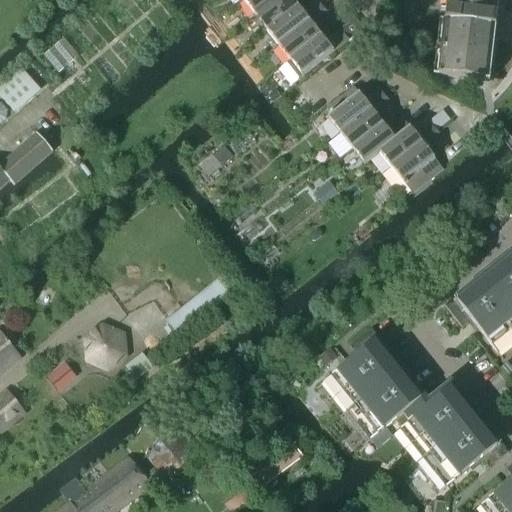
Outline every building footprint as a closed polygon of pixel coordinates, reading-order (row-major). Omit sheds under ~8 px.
[(244,0),(243,1),(255,16),(275,0),(244,0)] [(275,0),(255,16),(267,32),(297,7),(291,0),(275,0)] [(447,0),(438,78),(484,83),(490,29),(495,30),(498,0),(447,0)] [(267,32),(278,47),(324,11),(319,4),(304,16),(297,7),(267,32)] [(278,47),(290,62),(321,38),(315,30),(330,18),(324,11),(278,47)] [(321,38),(290,62),(281,69),(293,85),(349,42),(343,34),(327,46),(321,38)] [(34,96),(17,76),(0,91),(0,97),(14,113),(34,96)] [(328,119),(340,135),(386,99),(381,92),(366,104),(354,89),(326,111),(331,117),(328,119)] [(340,135),(352,150),(383,126),(377,118),(392,106),(386,99),(340,135)] [(365,166),(380,154),(379,154),(410,130),(404,123),(389,134),(383,126),(352,150),(365,166)] [(380,154),(391,169),(437,133),(431,126),(416,138),(410,130),(379,154),(380,154)] [(437,133),(391,169),(411,195),(442,171),(427,151),(442,140),(437,133)] [(0,189),(10,182),(14,186),(52,153),(37,135),(0,166),(0,189)] [(313,196),(318,201),(334,188),(329,182),(313,196)] [(339,193),(334,188),(318,201),(322,207),(339,193)] [(511,254),(444,307),(461,329),(471,322),(497,354),(511,342),(511,254)] [(103,327),(84,341),(87,363),(107,372),(125,359),(124,336),(103,327)] [(418,403),(425,397),(371,330),(349,348),(357,357),(325,384),(370,441),(396,421),(402,428),(400,430),(446,488),(479,461),(486,471),(508,453),(454,386),(424,410),(418,403)] [(0,375),(20,359),(0,333),(0,375)] [(129,374),(112,388),(117,395),(152,367),(151,366),(142,355),(124,368),(129,374)] [(0,396),(0,435),(25,415),(6,392),(0,396)] [(238,483),(250,499),(302,460),(289,446),(238,483)] [(61,511),(119,511),(151,487),(129,460),(85,494),(76,481),(61,493),(70,506),(61,511)] [(511,511),(511,465),(506,471),(511,478),(511,480),(480,506),(485,511),(511,511)]
